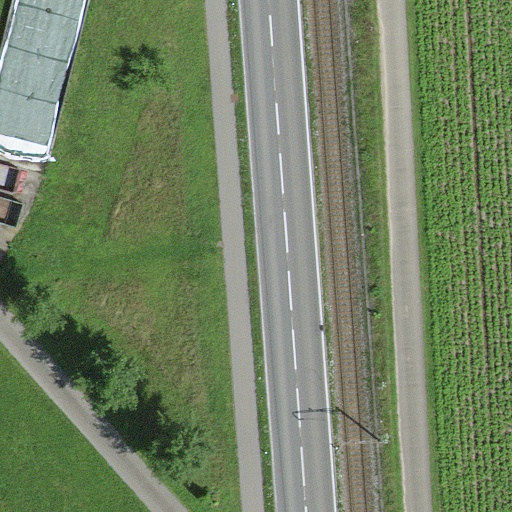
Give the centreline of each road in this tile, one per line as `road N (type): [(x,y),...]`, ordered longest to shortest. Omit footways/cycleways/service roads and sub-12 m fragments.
road 1 (primary): [(306,511),(269,0)]
road 2 (track): [(423,511),(390,0)]
road 3 (track): [(0,323),(169,511)]
